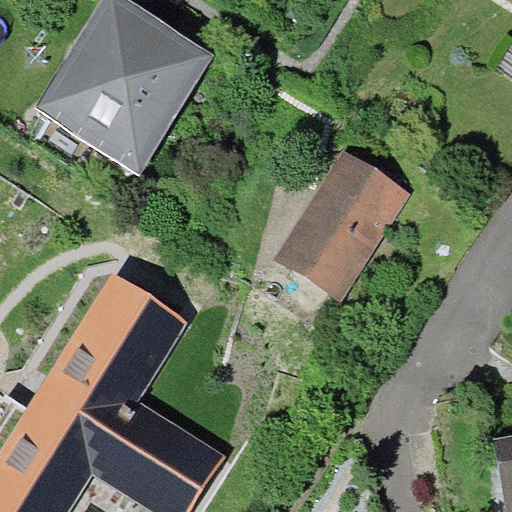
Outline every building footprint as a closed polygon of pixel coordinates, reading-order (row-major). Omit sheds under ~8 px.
[(43,0),(21,0),(37,10),(43,0)] [(197,75),(94,8),(33,101),(137,168),(197,75)] [(406,198),(339,154),(269,261),(336,304),(406,198)] [(179,325),(97,277),(0,441),(0,511),(63,511),(86,475),(148,511),(187,511),(218,459),(130,408),(179,325)] [(511,511),(511,446),(490,450),(501,511),(511,511)]
